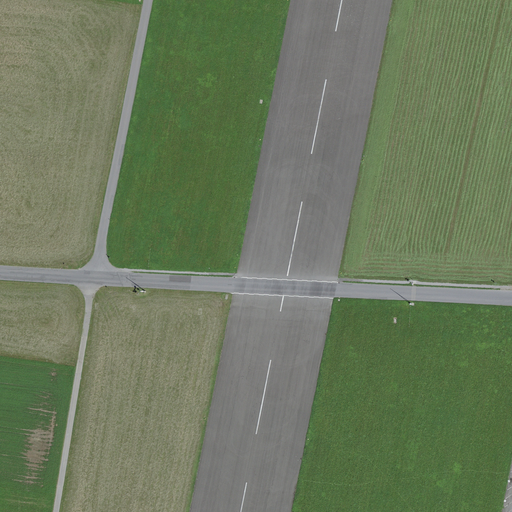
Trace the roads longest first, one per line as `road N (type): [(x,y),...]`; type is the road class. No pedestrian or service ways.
road 1 (tertiary): [(511,298),(93,279)]
road 2 (track): [(93,279),(54,511)]
